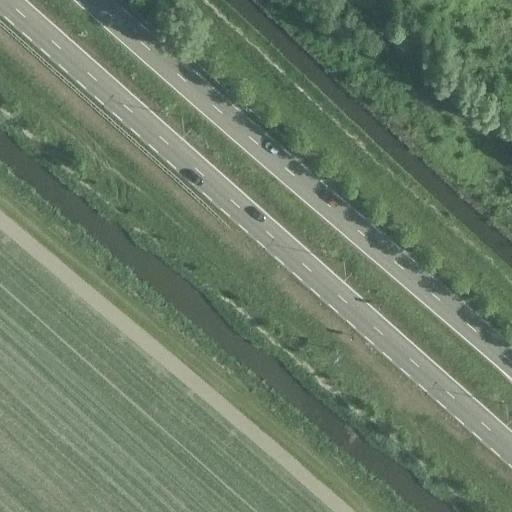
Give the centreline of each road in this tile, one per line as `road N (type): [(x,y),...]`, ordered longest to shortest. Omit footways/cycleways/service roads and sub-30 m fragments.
road 1 (primary): [(7,0),(511,446)]
road 2 (primary): [(511,361),(101,0)]
